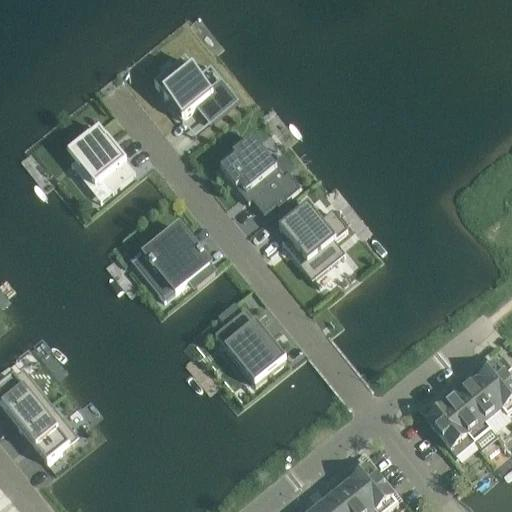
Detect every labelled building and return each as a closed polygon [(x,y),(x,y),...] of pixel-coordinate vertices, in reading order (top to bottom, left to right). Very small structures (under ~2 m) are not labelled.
[(221,83),(209,93),(186,64),(155,89),(168,105),(166,106),(167,107),(169,105),(182,121),(181,122),(182,123),(196,112),(210,129),(239,105),(221,83)] [(113,197),(136,179),(110,147),(110,146),(99,133),(90,141),(89,140),(86,143),(83,139),(82,140),(84,142),(68,154),(75,163),(74,164),(79,170),(79,171),(95,191),(103,185),(113,197)] [(240,190),(264,220),(285,203),(286,205),(301,193),(289,178),(284,181),(252,143),(233,158),(236,161),(221,173),(236,193),(240,190)] [(305,210),(276,233),(303,268),(298,272),(310,286),(338,263),(328,250),(344,237),(329,219),(319,227),(305,210)] [(199,256),(180,232),(154,253),(155,253),(146,260),(151,266),(149,267),(153,272),(155,271),(160,276),(149,285),(159,297),(158,298),(165,306),(166,305),(165,304),(175,296),(176,297),(210,269),(203,261),(204,260),(200,255),(199,256)] [(235,307),(218,321),(224,330),(242,315),(235,307)] [(247,315),(223,335),(248,366),(238,374),(254,394),(285,369),(269,350),(272,347),(247,315)] [(508,420),(511,416),(511,388),(488,359),(479,366),(488,378),(480,385),(508,420)] [(508,420),(480,385),(470,373),(462,380),(471,392),(463,398),(486,427),(503,414),(508,420)] [(0,409),(20,434),(51,409),(34,387),(25,394),(14,382),(2,391),(0,388),(0,409)] [(463,398),(453,387),(445,394),(454,405),(446,412),(469,441),(474,447),(491,433),(486,427),(463,398)] [(469,441),(446,412),(437,400),(428,408),(437,419),(428,426),(451,455),(469,441)] [(48,468),(79,443),(51,409),(20,434),(48,468)] [(361,462),(351,469),(361,481),(352,487),(372,511),(393,511),(398,508),(361,462)] [(344,511),(372,511),(352,487),(343,476),(334,483),(344,494),(335,501),(344,511)] [(326,489),(317,496),(327,508),(321,511),(344,511),(335,501),(326,489)] [(316,511),(309,503),(301,510),(302,511),(316,511)]
